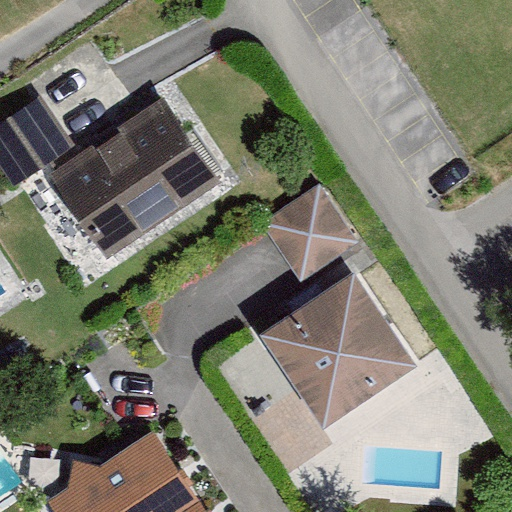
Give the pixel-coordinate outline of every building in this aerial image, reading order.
[(0,126),(0,148),(21,183),(75,150),(44,99),(0,126)] [(56,183),(115,265),(225,186),(165,104),(56,183)] [(320,188),(261,227),(302,288),(360,249),(320,188)] [(373,270),(267,339),(327,430),(433,360),(373,270)] [(206,511),(157,438),(55,504),(60,511),(206,511)]
